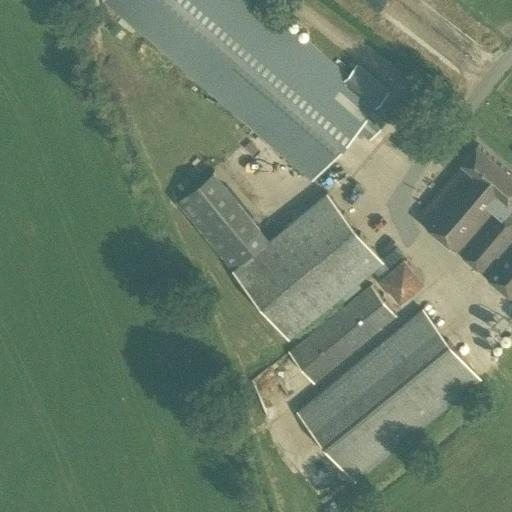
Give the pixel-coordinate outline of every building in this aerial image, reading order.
[(346,74),(260,0),(104,0),(312,179),(357,127),(369,138),(391,113),(378,103),(389,91),(356,62),(346,74)] [(511,294),(511,212),(507,209),(511,203),(511,199),(511,198),(511,196),(511,172),(478,143),(464,160),(468,163),(421,216),(511,294)] [(222,256),(260,225),(214,169),(176,200),(222,256)] [(233,267),(290,336),(385,259),(332,193),(329,190),(233,267)] [(371,284),(288,350),(314,382),(396,315),(371,284)] [(355,482),(481,379),(422,307),(296,410),(355,482)]
